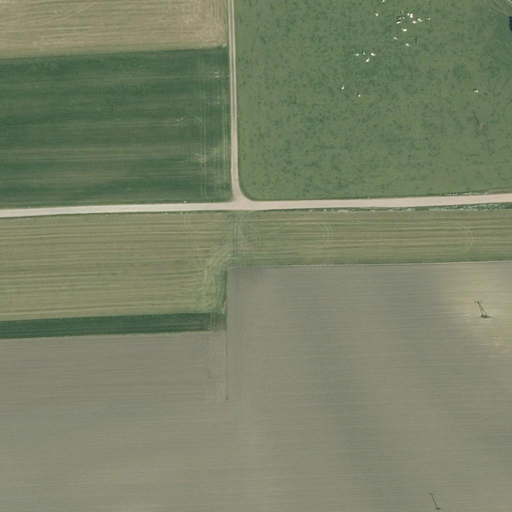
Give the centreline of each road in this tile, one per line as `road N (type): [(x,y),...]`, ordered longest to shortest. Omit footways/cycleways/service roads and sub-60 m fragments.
road 1 (track): [(511,199),(0,214)]
road 2 (track): [(230,0),(237,205)]
